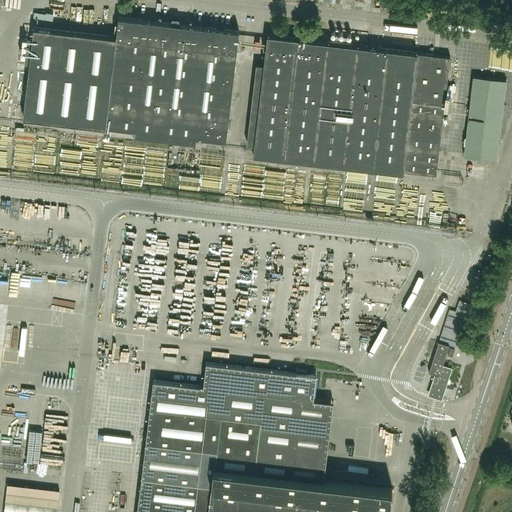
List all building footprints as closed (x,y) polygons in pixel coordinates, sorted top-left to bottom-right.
[(106,127),(136,130),(136,136),(195,143),(196,137),(226,141),(239,31),(119,17),(117,37),(34,27),(23,117),(106,127)] [(268,35),(264,64),(257,64),(248,144),(255,145),(254,155),(404,172),(404,171),(437,175),(450,56),(418,52),(268,35)] [(506,80),(473,76),(464,156),(497,160),(506,80)] [(145,172),(145,146),(127,146),(127,172),(145,172)] [(64,148),(64,174),(82,174),(82,148),(64,148)] [(180,252),(188,253),(189,239),(180,238),(180,252)] [(172,282),(186,281),(185,267),(176,268),(176,273),(171,273),(172,282)] [(474,300),(477,289),(470,286),(467,298),(474,300)] [(230,299),(242,300),(242,291),(231,291),(230,299)] [(184,305),(184,297),(170,297),(170,305),(184,305)] [(297,329),(291,329),(291,333),(297,333),(297,335),(302,336),(303,319),(298,318),(297,329)] [(439,341),(429,372),(435,374),(433,380),(437,382),(436,385),(433,384),(430,391),(442,395),(444,387),(450,369),(443,366),(446,354),(449,346),(450,345),(439,341)] [(455,348),(449,346),(446,354),(453,356),(455,348)] [(390,506),(392,488),(295,476),(304,398),(314,399),(317,375),(306,374),(306,370),(297,369),(296,373),(206,362),(204,386),(154,380),(151,407),(150,407),(137,511),(370,511),(371,504),(390,506)] [(349,407),(358,407),(358,396),(349,396),(349,407)] [(56,441),(31,437),(27,460),(52,464),(56,441)] [(56,511),(60,489),(7,483),(3,511),(56,511)]
